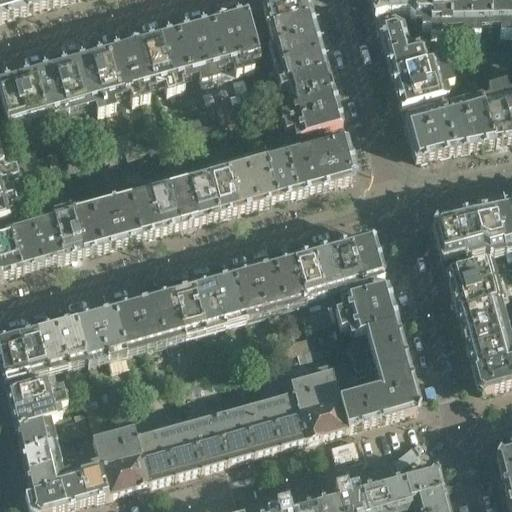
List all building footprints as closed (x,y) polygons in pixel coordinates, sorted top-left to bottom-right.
[(20,20),(14,0),(0,0),(0,23),(1,26),(20,20)] [(40,14),(36,0),(14,0),(20,20),(40,14)] [(60,9),(57,0),(36,0),(40,14),(60,9)] [(79,3),(78,0),(57,0),(60,9),(79,3)] [(390,18),(389,0),(368,0),(377,33),(388,30),(385,18),(390,18)] [(410,18),(409,0),(389,0),(390,18),(410,18)] [(430,34),(429,0),(409,0),(410,18),(410,20),(413,25),(421,24),(421,35),(430,34)] [(450,32),(449,0),(429,0),(430,34),(430,42),(439,42),(439,32),(450,32)] [(470,42),(469,0),(449,0),(450,32),(461,32),(461,42),(470,42)] [(490,31),(490,29),(489,0),(469,0),(470,42),(479,42),(479,31),(490,31)] [(508,41),(507,0),(489,0),(490,29),(499,29),(499,41),(508,41)] [(312,21),(307,5),(306,2),(246,18),(252,38),(267,34),(312,21)] [(259,63),(252,38),(246,18),(229,23),(244,79),(253,77),(250,65),(259,63)] [(316,39),(312,21),(267,34),(272,51),(316,39)] [(244,79),(229,23),(211,28),(224,73),(232,70),(235,82),(244,79)] [(224,73),(211,28),(194,33),(210,89),(218,87),(215,75),(224,73)] [(409,55),(402,33),(394,28),(388,30),(377,33),(385,62),(409,55)] [(210,89),(194,33),(159,43),(175,99),(184,96),(180,85),(189,82),(197,80),(201,92),(210,89)] [(322,58),(316,39),(272,51),(277,70),(322,58)] [(175,99),(159,43),(142,48),(154,92),(163,90),(166,101),(175,99)] [(154,92),(142,48),(124,53),(140,109),(149,106),(146,95),(154,92)] [(140,109),(124,53),(107,58),(119,102),(128,100),(131,111),(140,109)] [(429,71),(425,56),(419,53),(409,55),(385,62),(390,82),(429,71)] [(119,102),(107,58),(90,62),(105,118),(114,116),(111,104),(119,102)] [(326,76),(322,58),(277,70),(282,88),(326,76)] [(105,118),(90,62),(53,73),(66,117),(93,109),(97,121),(105,118)] [(395,99),(451,84),(449,76),(438,79),(435,69),(429,71),(390,82),(395,99)] [(66,117),(53,73),(16,83),(28,128),(66,117)] [(332,97),(330,88),(326,76),(282,88),(278,89),(280,97),(291,94),(293,100),(291,101),(289,105),(290,109),(332,97)] [(28,128),(16,83),(0,87),(0,101),(2,109),(9,133),(28,128)] [(444,104),(442,95),(453,92),(451,84),(395,99),(400,116),(414,113),(444,104)] [(511,102),(509,104),(505,90),(497,93),(511,148),(511,102)] [(511,148),(497,93),(488,95),(492,109),(483,111),(494,152),(511,148)] [(337,115),(332,97),(290,109),(292,118),(281,121),(283,130),(337,115)] [(494,152),(483,111),(482,108),(463,113),(475,156),(494,152)] [(436,164),(424,123),(417,125),(414,113),(400,116),(415,170),(436,164)] [(475,156),(463,113),(443,118),(455,160),(475,156)] [(355,181),(337,115),(283,130),(286,139),(297,135),(300,145),(327,137),(331,149),(305,157),(316,197),(352,187),(356,181),(355,181)] [(254,125),(252,119),(251,116),(241,119),(243,128),(254,125)] [(265,129),(262,116),(252,119),(254,125),(256,131),(265,129)] [(455,160),(443,118),(424,123),(436,164),(455,160)] [(226,133),(223,124),(213,127),(215,136),(226,133)] [(215,136),(213,127),(202,130),(205,139),(215,136)] [(196,139),(194,132),(174,137),(176,145),(196,139)] [(176,145),(174,137),(155,143),(157,150),(176,145)] [(164,174),(157,150),(155,143),(135,148),(138,158),(146,187),(156,185),(154,179),(158,176),(164,174)] [(97,156),(95,148),(76,153),(78,161),(97,156)] [(138,158),(135,148),(125,151),(128,161),(138,158)] [(78,161),(76,153),(57,158),(59,167),(78,161)] [(114,164),(111,155),(97,159),(99,168),(114,164)] [(316,197),(305,157),(285,162),(296,202),(316,197)] [(59,167),(57,158),(38,163),(41,172),(59,167)] [(99,168),(97,159),(86,162),(89,171),(99,168)] [(0,189),(2,189),(41,180),(34,162),(0,169),(0,189)] [(296,202),(285,162),(266,168),(277,208),(296,202)] [(71,178),(68,167),(58,170),(61,181),(71,178)] [(277,208),(266,168),(246,173),(258,213),(277,208)] [(61,181),(58,170),(48,172),(52,184),(61,181)] [(258,213),(246,173),(246,172),(227,178),(238,219),(258,213)] [(238,219),(227,178),(208,183),(219,224),(238,219)] [(200,229),(188,188),(179,191),(176,181),(166,184),(169,194),(180,235),(200,229)] [(219,224),(208,183),(188,188),(200,229),(219,224)] [(0,207),(17,203),(15,195),(3,197),(2,189),(0,189),(0,207)] [(180,235),(169,194),(150,199),(161,240),(180,235)] [(47,206),(44,196),(36,198),(38,209),(47,206)] [(142,245),(130,204),(128,196),(118,199),(120,207),(111,210),(122,251),(142,245)] [(161,240),(150,199),(130,204),(142,245),(161,240)] [(0,227),(10,225),(8,215),(19,213),(17,203),(0,207),(0,227)] [(122,251),(111,210),(92,215),(103,256),(122,251)] [(511,256),(511,211),(511,210),(492,213),(504,255),(505,258),(511,256)] [(504,255),(492,213),(473,217),(484,255),(490,259),(504,255)] [(103,256),(92,215),(72,221),(84,262),(103,256)] [(484,255),(473,217),(453,221),(465,260),(484,255)] [(84,262),(72,221),(53,226),(53,228),(64,267),(84,262)] [(465,260),(453,221),(436,226),(435,226),(431,233),(432,233),(445,281),(461,276),(457,263),(465,260)] [(64,267),(53,228),(32,233),(43,273),(64,267)] [(43,273),(32,233),(12,239),(23,279),(43,273)] [(23,279),(12,239),(0,242),(0,278),(2,284),(23,279)] [(392,312),(374,248),(374,247),(368,244),(293,265),(305,306),(313,335),(338,327),(392,312)] [(305,306),(293,265),(273,271),(285,312),(305,306)] [(488,269),(461,276),(445,281),(450,300),(493,289),(488,269)] [(285,312),(273,271),(253,276),(265,317),(285,312)] [(265,317),(253,276),(233,282),(244,323),(265,317)] [(244,323),(233,282),(213,288),(224,328),(244,323)] [(224,328),(213,288),(193,293),(204,334),(224,328)] [(498,307),(493,289),(450,300),(456,319),(496,309),(498,307)] [(204,334),(193,293),(172,299),(184,340),(204,334)] [(184,340),(172,299),(153,304),(164,345),(184,340)] [(164,345),(153,304),(134,310),(145,351),(164,345)] [(506,348),(501,328),(496,309),(456,319),(466,358),(506,348)] [(145,351),(134,310),(114,315),(126,356),(145,351)] [(397,330),(396,326),(392,312),(338,327),(340,336),(352,333),(354,342),(366,339),(397,330)] [(126,356),(114,315),(95,321),(106,361),(126,356)] [(106,361),(95,321),(75,326),(86,365),(87,367),(106,361)] [(86,365),(75,326),(56,331),(67,370),(86,365)] [(403,351),(397,330),(366,339),(369,348),(349,353),(352,365),(403,351)] [(67,370),(56,331),(36,337),(47,376),(67,370)] [(47,376),(36,337),(17,342),(28,381),(47,376)] [(318,352),(314,340),(294,346),(298,357),(315,353),(318,352)] [(28,381),(17,342),(0,347),(0,374),(6,400),(20,396),(17,384),(28,381)] [(298,357),(294,346),(274,352),(277,363),(298,357)] [(511,364),(506,348),(466,358),(471,378),(506,368),(505,366),(511,364)] [(323,350),(318,352),(315,353),(317,362),(326,359),(323,350)] [(409,373),(403,351),(352,365),(356,376),(375,371),(378,381),(409,373)] [(277,363),(274,352),(254,357),(257,369),(277,363)] [(217,380),(214,369),(209,354),(189,359),(197,386),(217,380)] [(257,369),(254,357),(234,363),(237,374),(257,369)] [(237,374),(234,363),(214,369),(217,380),(237,374)] [(511,391),(511,390),(506,368),(471,378),(476,396),(483,400),(511,391)] [(347,437),(339,407),(329,371),(295,380),(297,389),(290,391),(293,401),(136,444),(134,434),(93,446),(93,448),(100,473),(109,504),(347,437)] [(420,411),(414,390),(409,373),(378,381),(383,399),(378,396),(362,400),(370,431),(416,418),(416,419),(420,412),(420,411)] [(10,418),(64,403),(62,395),(50,398),(47,389),(20,396),(6,400),(10,418)] [(370,431),(362,400),(359,391),(348,395),(350,403),(339,407),(347,437),(370,431)] [(58,425),(55,415),(66,412),(64,403),(10,418),(15,437),(45,428),(58,425)] [(95,424),(93,415),(85,417),(87,427),(95,424)] [(90,436),(87,427),(85,417),(77,419),(82,438),(90,436)] [(52,450),(45,428),(15,437),(20,459),(51,451),(52,450)] [(93,446),(90,436),(82,438),(85,450),(93,448),(93,446)] [(57,472),(51,451),(20,459),(25,481),(56,472),(57,472)] [(511,453),(499,457),(495,464),(496,464),(500,480),(511,476),(511,453)] [(61,490),(56,472),(25,481),(30,502),(60,494),(61,490)] [(109,504),(100,473),(78,479),(87,510),(109,504)] [(412,505),(443,496),(438,480),(439,480),(432,476),(431,476),(381,490),(387,511),(409,511),(410,511),(410,510),(413,509),(412,505)] [(511,497),(511,476),(500,480),(505,499),(511,497)] [(80,511),(87,510),(78,479),(65,482),(61,490),(60,494),(64,511),(80,511)] [(387,511),(381,490),(360,496),(364,511),(387,511)] [(64,511),(60,494),(30,502),(32,511),(64,511)] [(364,511),(360,496),(337,502),(339,511),(364,511)] [(447,511),(443,496),(412,505),(413,509),(410,510),(410,511),(409,511),(447,511)] [(339,511),(337,502),(314,509),(314,511),(339,511)]
